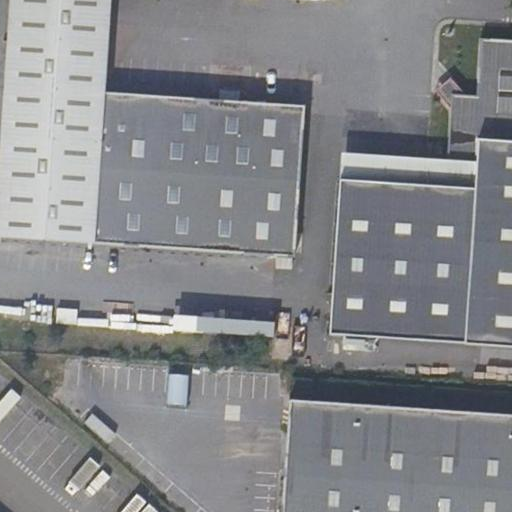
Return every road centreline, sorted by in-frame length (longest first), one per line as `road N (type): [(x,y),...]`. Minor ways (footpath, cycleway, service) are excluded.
road 1 (unknown): [(342,0),(300,278),(275,287),(25,277)]
road 2 (unknown): [(422,0),(414,128)]
